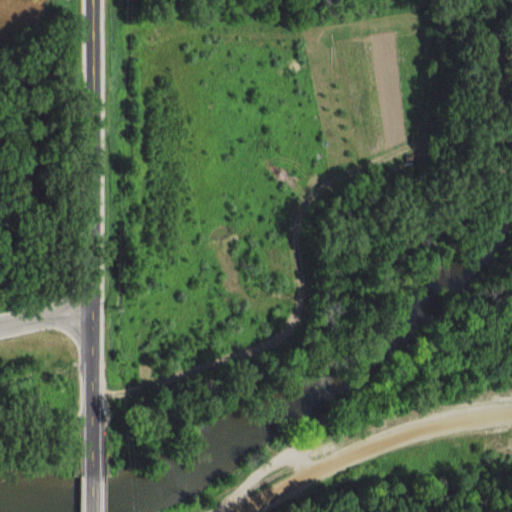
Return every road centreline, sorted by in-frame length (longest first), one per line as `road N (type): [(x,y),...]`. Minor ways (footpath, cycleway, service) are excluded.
road 1 (tertiary): [(91,476),(93,0)]
road 2 (residential): [(236,511),(390,442),(511,415)]
